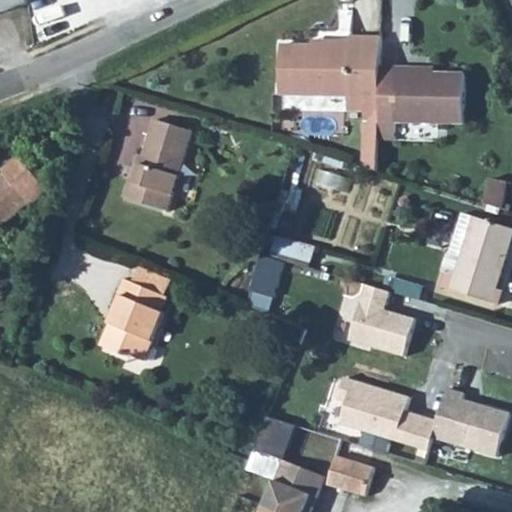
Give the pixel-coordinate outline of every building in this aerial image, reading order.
[(28,0),(0,0),(0,12),(29,4),(28,0)] [(312,46),(282,45),(281,95),(349,97),(349,101),(380,102),(381,66),(381,38),(351,37),(351,41),(336,41),(336,47),(312,46)] [(379,140),(396,141),(397,124),(464,125),(466,73),(435,73),(412,72),(412,67),(381,66),(380,102),(380,113),(380,120),(379,140)] [(349,112),(380,113),(380,102),(349,101),(349,112)] [(363,167),(378,172),(379,140),(380,120),(364,120),(363,167)] [(132,182),(127,201),(169,213),(194,132),(156,121),(145,158),(137,184),(132,182)] [(0,227),(30,203),(31,205),(49,190),(20,154),(2,169),(4,173),(0,176),(0,227)] [(132,182),(137,184),(145,158),(140,156),(132,182)] [(486,205),(503,211),(508,183),(491,179),(486,205)] [(440,287),(497,304),(501,290),(495,289),(511,232),(511,228),(463,214),(451,252),(463,255),(456,276),(444,272),(440,287)] [(272,252),(311,262),(315,248),(276,237),(272,252)] [(265,254),(257,288),(279,292),(286,259),(265,254)] [(102,346),(126,355),(127,355),(144,361),(164,313),(162,312),(173,282),(142,267),(135,284),(125,280),(111,312),(115,314),(102,346)] [(395,294),(370,286),(354,340),(408,357),(419,319),(390,310),(395,294)] [(436,440),(442,421),(410,411),(414,397),(347,376),(339,403),(350,406),(344,425),(432,452),(436,440)] [(442,421),(436,440),(501,459),(511,419),(511,412),(469,401),(470,394),(450,389),(442,421)] [(318,494),(326,473),(284,456),(262,511),(310,511),(314,503),(309,501),(313,492),(318,494)] [(328,484),(365,496),(374,468),(337,456),(328,484)] [(309,501),(314,503),(318,494),(313,492),(309,501)]
